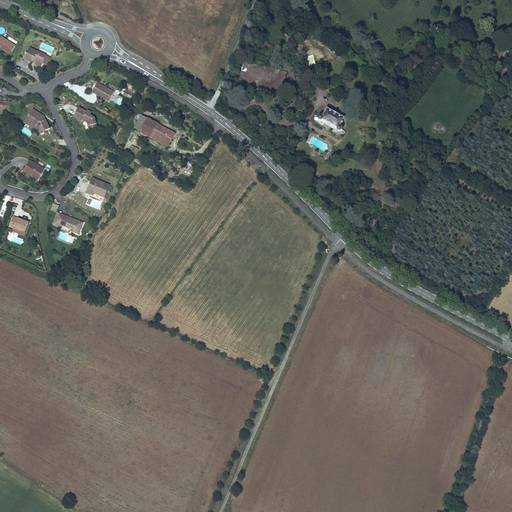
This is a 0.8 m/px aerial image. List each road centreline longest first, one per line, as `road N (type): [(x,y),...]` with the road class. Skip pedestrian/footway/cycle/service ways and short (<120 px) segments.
road 1 (secondary): [(131,63),(251,144),(376,265),(511,339)]
road 2 (track): [(507,337),(452,511)]
